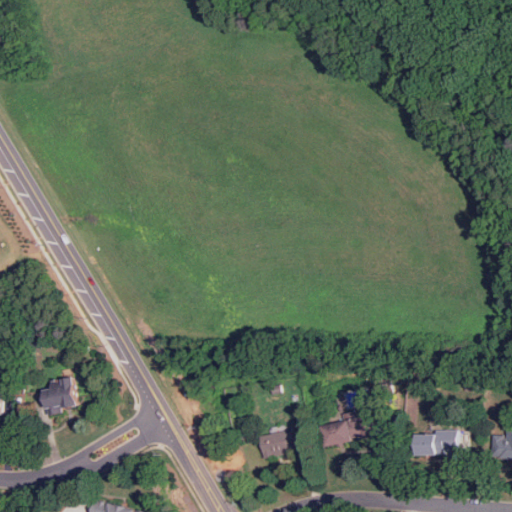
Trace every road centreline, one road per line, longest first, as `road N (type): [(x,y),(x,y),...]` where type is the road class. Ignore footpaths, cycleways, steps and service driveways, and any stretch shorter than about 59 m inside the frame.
road 1 (secondary): [(0,131),(226,511)]
road 2 (residential): [(286,511),(344,499),(511,509)]
road 3 (residential): [(168,413),(62,474),(0,478)]
